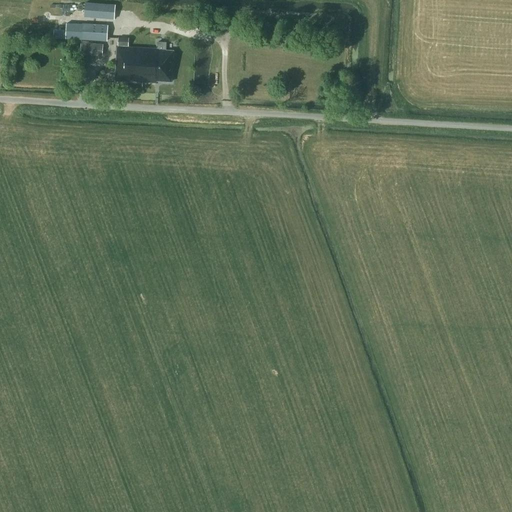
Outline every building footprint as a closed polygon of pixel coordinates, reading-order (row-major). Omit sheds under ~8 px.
[(64,0),(61,1),(64,13),(71,11),(70,5),(66,6),(65,0),(64,0)] [(114,19),(115,5),(86,2),(84,16),(114,19)] [(202,20),(193,19),(192,27),(201,28),(202,20)] [(107,41),(107,25),(83,24),(83,26),(66,24),(65,30),(54,29),(53,37),(82,39),(107,41)] [(128,46),(129,38),(118,38),(118,45),(128,46)] [(173,51),(166,50),(166,42),(157,42),(157,49),(139,48),(138,64),(144,64),(143,82),(156,83),(156,81),(171,82),(173,51)] [(103,44),(89,43),(88,56),(102,57),(103,44)] [(116,80),(143,82),(144,64),(138,64),(139,48),(118,47),(116,80)]
